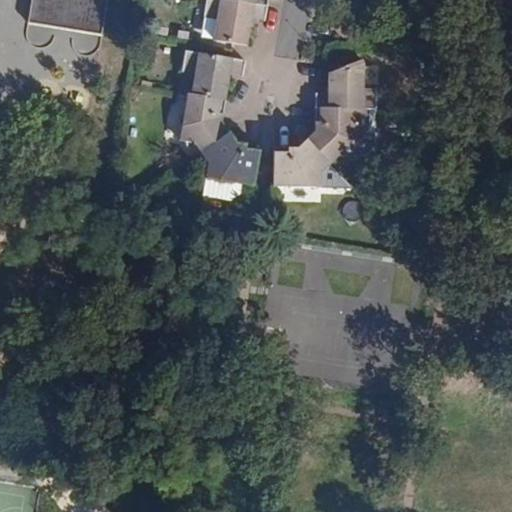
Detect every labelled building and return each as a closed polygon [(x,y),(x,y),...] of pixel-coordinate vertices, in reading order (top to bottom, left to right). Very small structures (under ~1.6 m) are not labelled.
[(32,0),(29,22),(102,34),(107,0),(32,0)] [(217,19),(212,40),(248,46),(252,18),(264,20),(265,20),(267,7),(226,0),(206,0),(204,16),(217,19)] [(191,94),(226,100),(231,73),(243,75),(246,61),(185,51),(182,71),(195,73),(191,94)] [(354,109),(376,109),(377,88),(364,89),(364,63),(361,59),(329,72),(329,94),(317,94),(316,94),(316,108),(354,109)] [(202,153),(229,133),(229,132),(222,123),(223,123),(226,100),(191,94),(187,94),(180,140),(194,142),(202,153)] [(306,140),(330,164),(339,156),(353,156),(354,109),(316,108),(315,131),(306,140)] [(205,176),(254,185),(260,147),(237,143),(229,133),(202,153),(209,162),(205,176)] [(321,173),(330,164),(306,140),(298,148),(274,148),(273,186),(321,187),(321,173)] [(134,189),(115,186),(113,201),(131,204),(134,189)]
